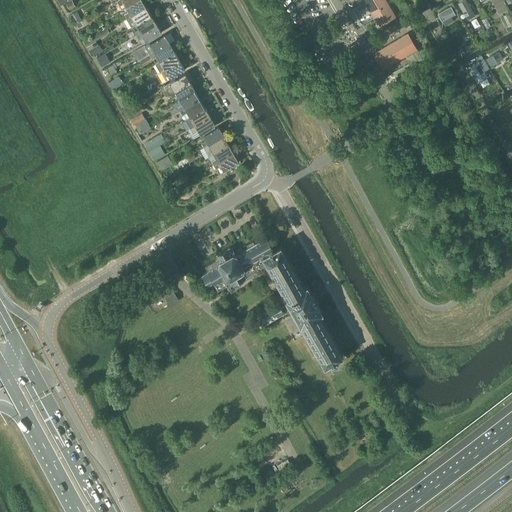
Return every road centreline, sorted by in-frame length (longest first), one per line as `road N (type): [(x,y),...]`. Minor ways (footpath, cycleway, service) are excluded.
road 1 (residential): [(133,511),(52,351),(49,320),(73,295),(265,178)]
road 2 (residential): [(265,178),(266,160),(173,0)]
road 3 (residential): [(372,351),(278,186)]
road 4 (primary): [(109,511),(27,362)]
road 5 (primary): [(8,379),(78,511)]
road 6 (motorway): [(511,423),(395,511)]
